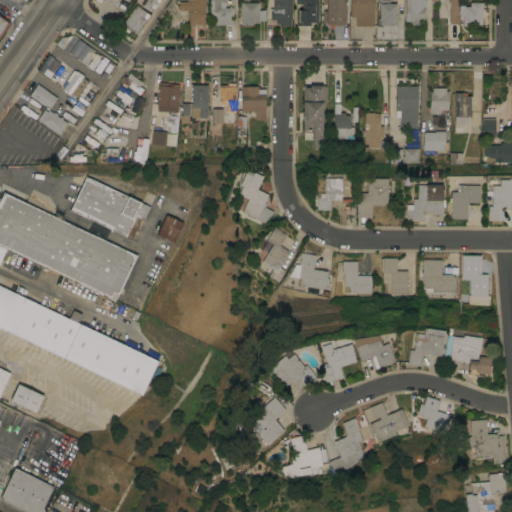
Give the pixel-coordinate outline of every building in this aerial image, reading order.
[(0,0),(0,15),(10,22),(0,36),(0,0)] [(158,0),(151,11),(140,4),(142,0),(158,0)] [(203,0),(203,25),(187,24),(188,10),(178,10),(178,7),(176,7),(176,4),(178,4),(178,1),(186,1),(186,0),(203,0)] [(209,25),(208,0),(223,0),(223,1),(219,1),(219,4),(220,4),(220,7),(232,7),(232,17),(230,17),(230,25),(209,25)] [(291,0),(291,19),(290,19),(290,25),(278,25),(278,24),(275,24),(275,19),(269,19),(269,8),(272,8),(272,0),(291,0)] [(316,0),(316,23),(309,23),(309,25),(296,25),(296,9),(302,9),(302,2),(295,2),(295,0),(316,0)] [(322,10),(325,10),(325,5),(322,5),(322,0),(345,0),(345,24),(327,24),(327,23),(322,23),(322,10)] [(373,0),(373,26),(354,26),(354,17),(349,17),(349,0),(373,0)] [(395,25),(379,25),(379,20),(378,20),(378,0),(383,0),(383,3),(384,3),(384,0),(388,0),(388,3),(395,3),(395,25)] [(423,0),(423,21),(404,21),(404,0),(423,0)] [(448,23),(448,10),(449,10),(449,2),(447,2),(447,0),(459,0),(459,2),(457,2),(457,23),(448,23)] [(240,2),(258,2),(258,9),(264,9),(264,20),(257,20),(257,21),(252,21),(252,25),(240,25),(240,2)] [(481,26),(461,25),(461,16),(463,16),(463,6),(469,6),(469,2),(481,2),(481,26)] [(135,34),(133,32),(130,35),(123,30),(125,27),(121,24),(135,3),(140,6),(139,7),(149,14),(135,34)] [(65,42),(58,37),(54,44),(102,79),(112,65),(70,35),(65,42)] [(48,78),(58,62),(46,55),(36,70),(48,78)] [(72,69),(74,71),(75,70),(82,75),(81,77),(86,80),(74,98),(61,89),(67,81),(65,80),(72,69)] [(141,82),(138,85),(143,89),(138,95),(119,81),(120,80),(119,79),(122,76),(123,77),(124,75),(126,77),(129,72),(141,82)] [(156,110),(157,105),(155,105),(157,85),(158,85),(158,81),(167,81),(167,84),(178,84),(176,111),(156,110)] [(211,108),(222,108),(222,109),(225,109),(225,106),(219,106),(219,101),(218,101),(218,87),(219,87),(219,85),(226,85),(226,82),(234,82),(234,87),(235,87),(235,100),(234,100),(234,111),(222,111),(222,123),(211,123),(211,108)] [(48,109),(48,108),(47,109),(52,113),(53,111),(56,114),(55,115),(59,117),(60,116),(62,118),(61,119),(66,122),(60,131),(61,132),(59,134),(58,133),(57,134),(36,119),(45,106),(28,94),(36,84),(56,98),(48,109)] [(206,84),(206,117),(190,117),(190,106),(191,106),(191,84),(206,84)] [(324,103),(321,103),(321,129),(325,129),(325,149),(312,149),(312,131),(302,131),(302,120),(301,120),(301,111),(302,111),(302,85),(322,85),(324,85),(324,103)] [(417,86),(416,127),(399,127),(399,116),(394,116),(395,85),(417,86)] [(254,111),(241,111),(241,86),(257,86),(263,86),(263,90),(264,90),(265,119),(254,120),(254,117),(254,111)] [(429,113),(429,91),(431,91),(431,87),(445,87),(445,91),(447,91),(447,110),(439,110),(439,113),(429,113)] [(453,123),(454,92),(465,92),(465,96),(469,96),(469,111),(470,111),(470,116),(466,116),(466,123),(453,123)] [(188,123),(179,123),(179,115),(181,115),(181,103),(188,103),(188,123)] [(339,115),(339,112),(343,112),(343,114),(349,115),(349,126),(352,126),(352,134),(354,134),(354,137),(346,137),(346,138),(337,138),(337,136),(332,136),(333,114),(339,115)] [(382,137),(378,137),(378,147),(363,147),(363,112),(379,112),(379,125),(382,125),(382,137)] [(236,116),(245,116),(245,127),(245,136),(236,136),(236,128),(235,128),(236,116)] [(494,119),(494,134),(481,134),(481,119),(494,119)] [(151,130),(166,131),(164,145),(150,144),(151,130)] [(422,132),(434,132),(434,131),(444,131),(444,142),(447,142),(447,150),(422,149),(422,132)] [(493,162),(493,161),(488,161),(488,156),(482,156),(482,142),(511,142),(511,162),(493,162)] [(417,148),(417,162),(401,163),(401,161),(388,161),(388,150),(390,150),(390,147),(399,147),(399,148),(401,148),(401,156),(402,156),(402,148),(417,148)] [(461,164),(448,164),(448,152),(461,152),(461,164)] [(240,212),(246,198),(242,196),(237,193),(240,185),(238,185),(239,183),(238,182),(242,173),(243,174),(244,172),(245,173),(246,170),(252,173),(253,172),(262,176),(256,189),(267,194),(263,202),(265,203),(263,207),(272,211),(263,222),(240,212)] [(316,209),(316,192),(323,192),(323,178),(327,178),(327,173),(339,173),(339,178),(340,178),(341,200),(329,200),(330,209),(316,209)] [(140,203),(139,204),(147,207),(142,218),(135,215),(134,217),(139,220),(130,239),(69,209),(85,176),(128,197),(140,203)] [(386,205),(368,205),(368,216),(355,216),(355,203),(358,203),(358,192),(365,192),(365,178),(386,178),(386,205)] [(511,208),(501,208),(501,220),(486,220),(486,206),(490,206),(490,185),(498,185),(498,179),(511,179),(511,208)] [(405,204),(411,204),(411,198),(416,198),(416,184),(425,184),(425,183),(442,183),(442,199),(444,199),(444,206),(442,206),(442,214),(431,214),(431,211),(421,211),(420,221),(405,220),(405,204)] [(478,202),(466,202),(466,218),(450,218),(450,201),(448,201),(448,197),(450,197),(450,191),(456,191),(456,184),(463,184),(463,185),(478,185),(478,202)] [(115,300),(0,245),(0,196),(2,192),(136,255),(126,277),(115,300)] [(156,234),(165,214),(182,222),(173,242),(156,234)] [(273,227),(285,234),(278,245),(288,251),(278,267),(284,271),(277,282),(267,275),(272,268),(261,261),(272,243),(266,239),(273,227)] [(299,252),(314,254),(312,269),(327,271),(326,277),(328,277),(327,285),(325,285),(324,289),(298,285),(299,278),(287,276),(294,264),(298,264),(299,252)] [(468,279),(461,279),(461,255),(479,256),(478,273),(487,273),(487,295),(489,295),(488,305),(467,304),(467,295),(468,295),(468,279)] [(382,257),(395,257),(395,270),(406,270),(406,293),(389,293),(389,272),(382,272),(382,257)] [(421,259),(440,259),(440,274),(452,274),(452,293),(432,293),(432,292),(424,292),(424,286),(421,286),(421,259)] [(341,260),(356,261),(356,275),(370,275),(370,293),(348,293),(348,286),(343,286),(343,272),(341,272),(341,260)] [(64,358),(0,327),(0,285),(68,318),(72,309),(80,313),(76,322),(79,324),(64,358)] [(81,321),(91,326),(90,329),(122,344),(123,342),(134,348),(135,347),(146,352),(146,353),(157,359),(156,360),(157,361),(141,395),(64,358),(79,324),(81,321)] [(443,330),(440,356),(421,353),(419,366),(406,364),(408,349),(412,350),(413,341),(412,341),(413,333),(421,334),(422,327),(443,330)] [(445,335),(461,337),(461,334),(482,337),(479,356),(489,357),(486,376),(467,373),(468,368),(466,368),(467,362),(442,359),(445,335)] [(379,345),(387,342),(394,361),(374,369),(369,356),(358,360),(351,339),(376,335),(379,345)] [(328,343),(330,349),(349,343),(355,361),(338,366),(341,377),(325,382),(321,369),(322,369),(319,359),(324,358),(320,345),(328,343)] [(302,366),(304,364),(314,376),(313,376),(315,379),(311,382),(309,379),(302,385),(296,377),(281,389),(265,370),(272,365),(271,364),(283,355),(285,358),(292,353),(302,366)] [(0,368),(9,373),(0,392),(0,368)] [(42,395),(34,412),(9,400),(17,383),(42,395)] [(284,409),(273,419),(283,430),(266,444),(245,420),(272,396),(284,409)] [(438,400),(435,410),(448,414),(442,431),(423,425),(425,418),(415,415),(419,403),(422,404),(425,396),(438,400)] [(368,407),(380,401),(385,414),(400,408),(407,425),(395,430),(396,434),(376,443),(368,423),(379,418),(378,416),(373,419),(368,407)] [(341,422),(354,417),(359,429),(357,429),(362,440),(358,442),(363,455),(359,457),(355,462),(348,467),(334,473),(330,464),(329,464),(327,461),(339,456),(333,441),(344,436),(345,432),(341,422)] [(469,420),(485,419),(486,433),(496,433),(496,446),(498,446),(497,435),(503,435),(504,445),(506,445),(507,461),(474,463),(474,456),(473,456),(472,453),(473,453),(473,446),(468,447),(467,436),(470,436),(469,420)] [(317,446),(318,449),(324,448),(327,460),(321,462),(321,465),(308,468),(311,478),(302,478),(302,474),(291,477),(283,475),(281,466),(292,463),(289,454),(298,452),(298,450),(292,451),(289,438),(302,435),(305,449),(317,446)] [(27,511),(0,498),(0,495),(14,467),(53,486),(39,511),(27,511)] [(488,481),(487,473),(501,472),(503,491),(492,494),(492,498),(481,499),(481,504),(492,503),(493,511),(465,511),(464,494),(470,493),(469,483),(488,481)]
